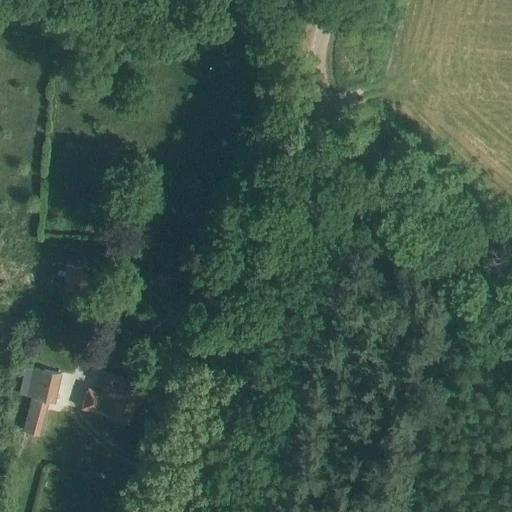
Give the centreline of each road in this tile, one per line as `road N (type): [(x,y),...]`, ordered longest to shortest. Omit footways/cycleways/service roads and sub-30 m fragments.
road 1 (unclassified): [(172,511),(303,77)]
road 2 (unclassified): [(511,272),(303,77)]
